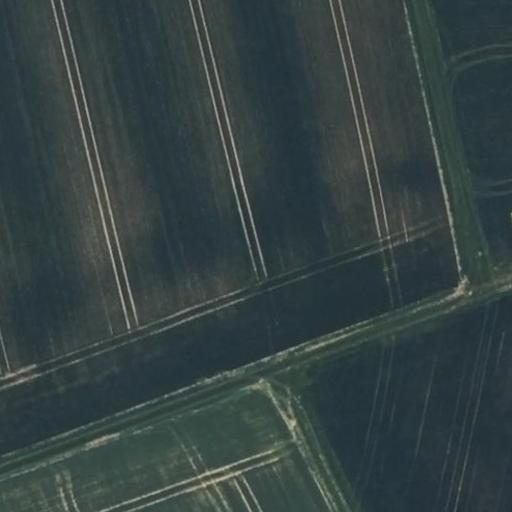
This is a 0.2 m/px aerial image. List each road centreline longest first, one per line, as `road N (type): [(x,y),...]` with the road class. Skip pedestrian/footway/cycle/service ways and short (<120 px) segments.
road 1 (track): [(511,288),(0,473)]
road 2 (track): [(420,0),(485,298)]
road 3 (track): [(348,511),(278,371)]
